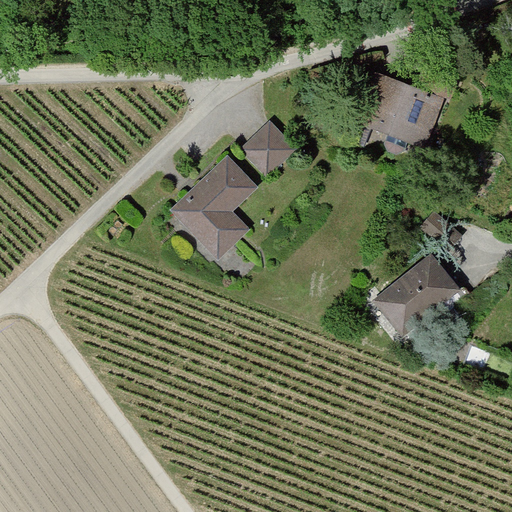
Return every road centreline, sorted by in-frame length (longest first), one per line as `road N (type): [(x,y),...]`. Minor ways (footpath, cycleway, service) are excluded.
road 1 (residential): [(461,0),(395,27),(231,72),(0,78)]
road 2 (track): [(231,72),(0,308)]
road 3 (track): [(18,292),(183,511)]
